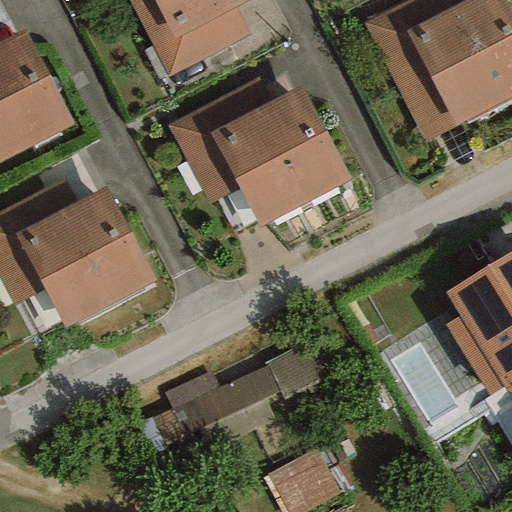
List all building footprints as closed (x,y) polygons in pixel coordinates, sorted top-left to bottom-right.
[(126,0),(165,76),(247,35),(233,6),(245,0),(126,0)] [(408,0),(362,25),(424,141),(511,94),(511,16),(503,0),(408,0)] [(0,161),(72,126),(24,30),(0,41),(0,161)] [(256,79),(166,126),(208,205),(237,190),(257,228),(348,179),(299,88),(269,103),(256,79)] [(0,211),(0,280),(13,305),(42,289),(62,328),(154,280),(105,188),(73,204),(60,180),(0,211)] [(511,390),(511,250),(443,292),(458,317),(443,326),(486,396),(502,386),(507,394),(511,390)] [(263,361),(265,366),(281,399),(317,382),(299,345),(263,361)] [(210,371),(160,393),(168,412),(181,440),(190,459),(288,414),(281,399),(265,366),(218,388),(210,371)] [(181,440),(168,412),(136,426),(149,455),(181,440)] [(316,449),(261,479),(278,511),(304,511),(340,493),(316,449)]
